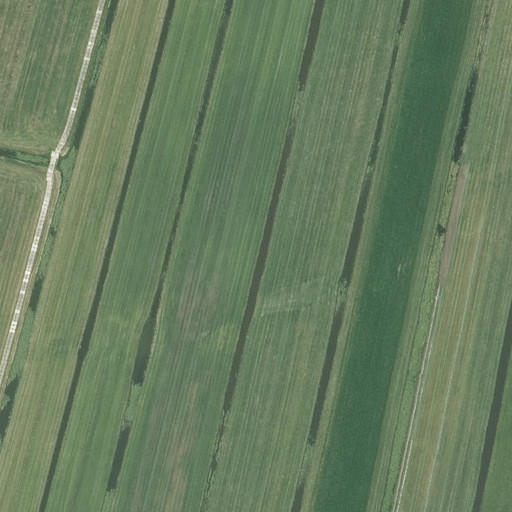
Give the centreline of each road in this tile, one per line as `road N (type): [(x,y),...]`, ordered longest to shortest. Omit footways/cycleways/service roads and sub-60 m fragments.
road 1 (track): [(502,0),(400,511)]
road 2 (track): [(104,0),(66,138),(53,158),(0,382)]
